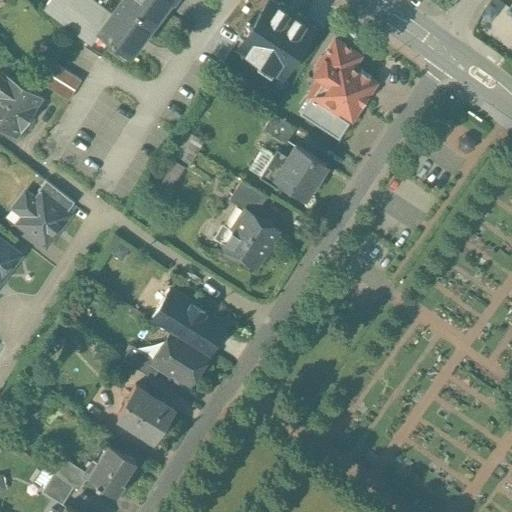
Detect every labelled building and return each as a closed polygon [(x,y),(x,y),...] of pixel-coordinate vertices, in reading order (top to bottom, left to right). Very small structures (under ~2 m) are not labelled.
[(49,0),(45,6),(91,41),(99,30),(130,53),(168,0),(49,0)] [(268,0),(253,20),(285,43),(307,13),(288,0),(268,0)] [(338,90),(353,66),(360,55),(351,49),(351,48),(345,44),(344,45),(335,39),(331,46),(330,45),(326,51),(327,52),(323,57),(322,57),(317,64),(319,66),(313,74),(321,80),(338,90)] [(57,64),(45,85),(69,100),(81,79),(65,69),(57,64)] [(338,90),(321,80),(310,96),(339,116),(342,112),(352,118),(361,103),(362,104),(368,94),(367,94),(376,81),(369,77),(370,75),(361,70),(360,71),(353,66),(338,90)] [(43,97),(2,71),(1,73),(0,72),(0,97),(30,117),(43,97)] [(30,117),(0,97),(0,125),(17,137),(30,117)] [(296,126),(273,113),(264,128),(286,142),(296,126)] [(327,162),(296,143),(289,155),(280,150),(276,155),(273,153),(260,175),(277,185),(280,180),(305,196),(327,162)] [(268,194),(242,179),(229,198),(245,208),(246,207),(255,213),(268,194)] [(74,202),(46,180),(38,190),(41,192),(42,192),(67,211),(74,202)] [(41,192),(36,199),(25,191),(13,207),(23,215),(17,223),(45,245),(70,214),(67,211),(42,192),(41,192)] [(255,213),(246,207),(245,208),(222,244),(224,251),(234,257),(240,256),(256,265),(265,250),(267,251),(272,250),(275,245),(274,241),(272,239),(279,228),(255,213)] [(0,279),(19,254),(0,240),(0,279)] [(191,302),(169,288),(151,317),(171,330),(186,340),(195,325),(218,339),(227,325),(205,311),(205,310),(192,301),(191,302)] [(218,339),(195,325),(186,340),(209,354),(218,339)] [(186,340),(171,330),(153,358),(153,359),(161,365),(190,383),(209,354),(186,340)] [(153,358),(131,345),(123,359),(153,378),(161,365),(153,359),(153,358)] [(174,408),(135,383),(124,401),(126,402),(118,416),(154,439),(174,408)] [(136,460),(108,442),(89,473),(87,475),(88,475),(96,481),(96,482),(99,484),(100,483),(117,494),(125,481),(123,480),(136,460)] [(89,473),(63,456),(53,472),(73,485),(79,489),(88,475),(87,475),(89,473)] [(73,485),(53,472),(42,490),(62,503),(73,485)]
